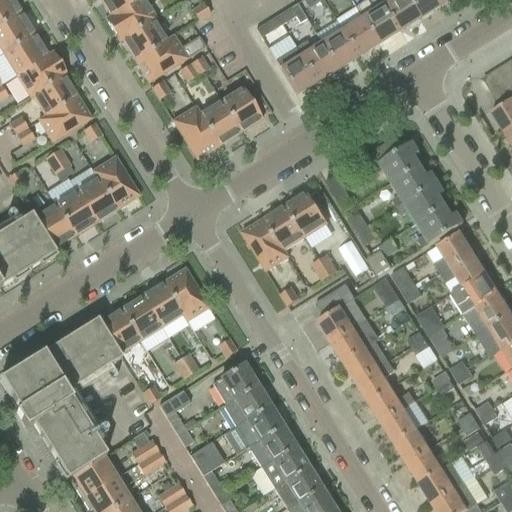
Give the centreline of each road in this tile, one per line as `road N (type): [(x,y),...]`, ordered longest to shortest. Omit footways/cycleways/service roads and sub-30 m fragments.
road 1 (residential): [(374,511),(190,217)]
road 2 (residential): [(190,217),(410,78)]
road 3 (residential): [(190,217),(55,0)]
road 4 (residential): [(0,340),(190,217)]
road 5 (residential): [(511,238),(410,78)]
